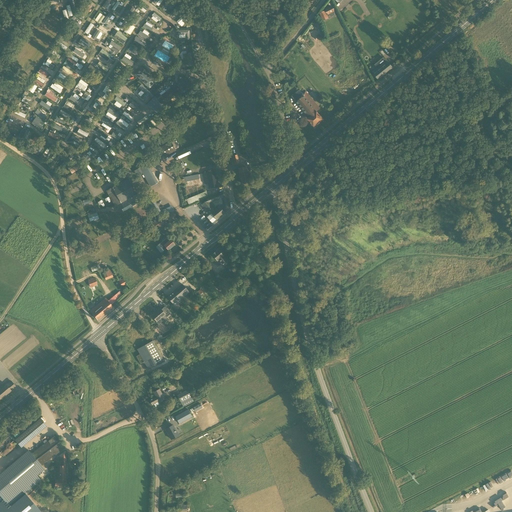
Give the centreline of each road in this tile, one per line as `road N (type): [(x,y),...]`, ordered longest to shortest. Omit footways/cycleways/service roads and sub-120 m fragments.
road 1 (unclassified): [(372,511),(316,369),(275,184)]
road 2 (primary): [(296,165),(493,0)]
road 3 (track): [(0,139),(55,185),(70,277),(94,329)]
road 4 (unclassified): [(192,12),(233,210)]
road 5 (unclassified): [(156,511),(151,435),(98,335)]
road 6 (unclassified): [(296,165),(268,68),(323,0)]
road 7 (primary): [(98,335),(238,215)]
road 8 (primary): [(0,419),(98,335)]
